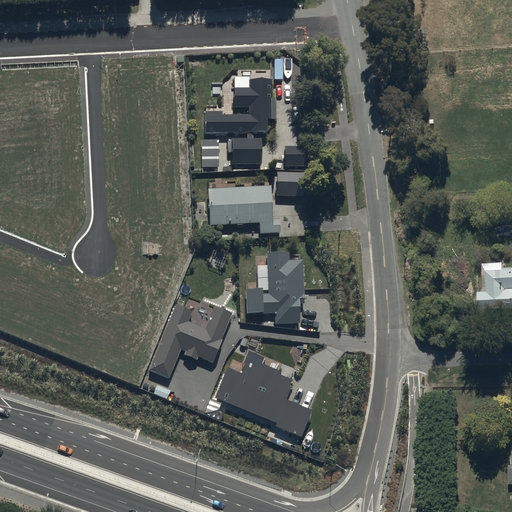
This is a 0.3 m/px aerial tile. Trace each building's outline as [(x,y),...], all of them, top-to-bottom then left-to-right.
[(249,77),(235,77),(235,106),(250,106),(250,114),(223,115),(223,111),(206,111),(206,133),(247,132),(247,137),(232,138),(232,165),(263,164),(263,137),(254,137),(254,133),(267,132),(267,118),(271,118),(271,80),(249,80),(249,77)] [(219,139),(202,139),(202,167),(219,167),(219,139)] [(311,145),(285,146),(285,166),(311,166),(311,145)] [(313,176),(278,175),(277,198),(312,200),(313,176)] [(272,189),(209,192),(211,229),(260,226),(261,236),(281,235),(281,220),(274,221),(272,189)] [(290,251),(267,252),(269,294),(263,294),(262,288),(247,289),(248,313),(275,312),(276,324),(301,323),(301,303),(305,303),(303,259),(290,260),(290,251)] [(502,265),(481,266),(483,296),(478,296),(479,314),(511,312),(511,270),(503,271),(502,265)] [(194,310),(176,303),(148,370),(169,379),(181,349),(186,351),(184,354),(197,359),(198,357),(213,363),(233,313),(214,305),(205,328),(189,321),(194,310)] [(266,358),(248,351),(244,362),(246,363),(242,373),(227,367),(215,397),(277,422),(276,426),(302,436),(312,410),(285,400),(294,379),(281,374),(282,371),(263,364),(266,358)]
